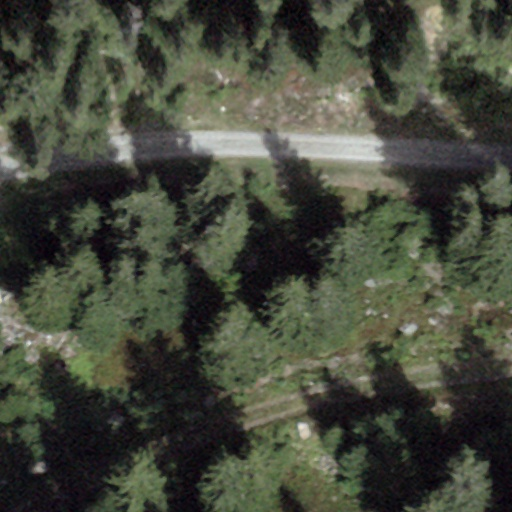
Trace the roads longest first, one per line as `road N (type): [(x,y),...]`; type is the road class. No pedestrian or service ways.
road 1 (track): [(511,156),(132,148),(0,176)]
road 2 (track): [(29,511),(58,488),(324,393),(511,366)]
